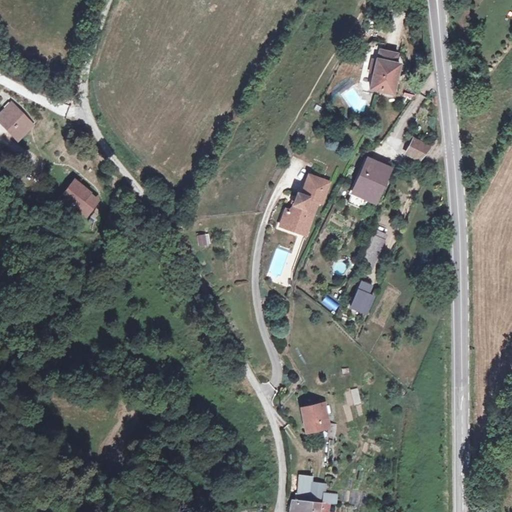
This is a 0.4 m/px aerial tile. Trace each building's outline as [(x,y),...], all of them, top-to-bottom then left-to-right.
[(398,95),(405,65),(399,64),(402,54),(388,51),(386,61),(382,60),(379,73),(375,91),(398,95)] [(15,128),(12,131),(20,138),(33,124),(13,103),(2,114),(15,128)] [(0,115),(0,118),(12,131),(15,128),(2,114),(0,115)] [(422,161),(433,146),(419,138),(409,154),(422,161)] [(393,168),(372,157),(356,191),(377,201),(393,168)] [(335,182),(314,174),(307,195),(302,193),(296,211),(292,209),(286,225),(302,231),(307,218),(317,222),(324,201),(327,203),(335,182)] [(83,207),(86,202),(93,208),(99,199),(92,194),(96,190),(81,179),(68,196),(83,207)] [(372,212),(377,201),(356,191),(351,202),(372,212)] [(317,222),(307,218),(302,231),(312,235),(317,222)] [(378,228),(375,234),(387,240),(389,234),(378,228)] [(201,247),(210,245),(207,234),(198,236),(201,247)] [(387,240),(375,234),(363,262),(374,268),(387,240)] [(368,283),(365,282),(352,307),(367,314),(377,296),(374,294),(375,292),(372,291),(376,283),(369,280),(368,283)] [(328,296),(323,303),(336,313),(341,306),(328,296)] [(350,390),(354,405),(362,403),(358,388),(350,390)] [(325,404),(301,409),(306,428),(330,425),(325,404)] [(321,488),(310,487),(310,476),(301,476),(299,499),(320,501),(321,488)] [(338,496),(327,495),(326,502),(330,503),(338,503),(338,496)] [(328,511),(330,503),(326,502),(320,501),(299,499),(293,498),(291,511),(328,511)]
